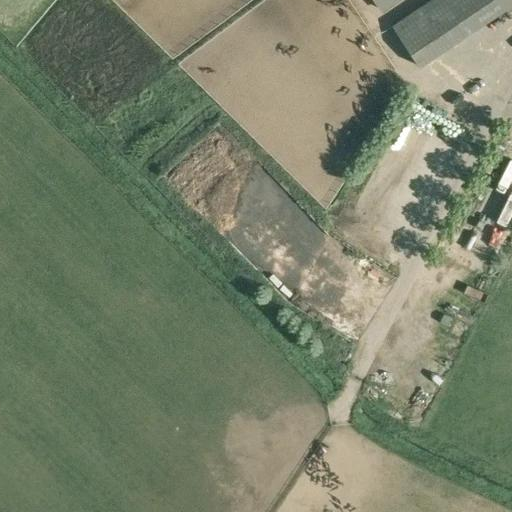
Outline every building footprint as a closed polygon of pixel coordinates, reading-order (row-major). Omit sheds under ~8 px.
[(374,0),(381,10),(395,0),(374,0)] [(419,66),(511,3),(511,0),(430,0),(392,26),(419,66)] [(424,116),(435,94),(420,86),(397,129),(429,147),(441,125),(424,116)] [(392,189),(401,169),(385,161),(376,181),(392,189)] [(493,280),(511,257),(511,244),(503,237),(477,266),(493,280)]
